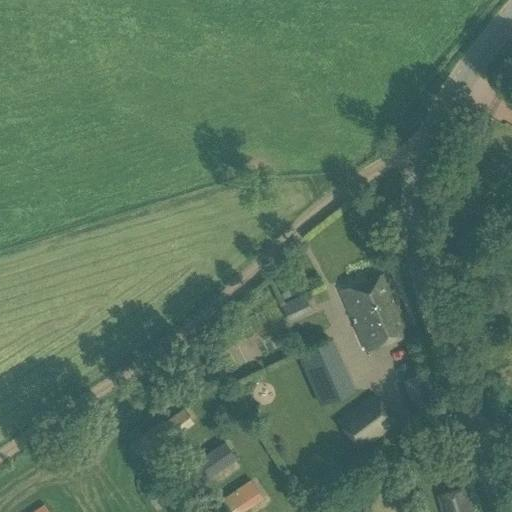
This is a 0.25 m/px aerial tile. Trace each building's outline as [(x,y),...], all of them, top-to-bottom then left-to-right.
[(388,272),(341,292),(366,350),(413,331),(388,272)] [(304,295),(282,305),(289,320),(311,310),(304,295)] [(328,340),(298,353),(321,404),(351,391),(328,340)] [(424,371),(403,381),(415,409),(436,399),(424,371)] [(374,394),(338,421),(360,450),(396,422),(374,394)] [(162,420),(132,441),(143,456),(192,422),(183,408),(164,422),(162,420)] [(224,442),(179,473),(190,490),(236,459),(224,442)] [(250,481),(217,504),(222,511),(236,511),(261,496),(250,481)] [(472,511),(465,487),(436,496),(441,511),(472,511)] [(156,490),(146,496),(152,505),(162,498),(156,490)] [(50,511),(44,503),(31,511),(50,511)]
